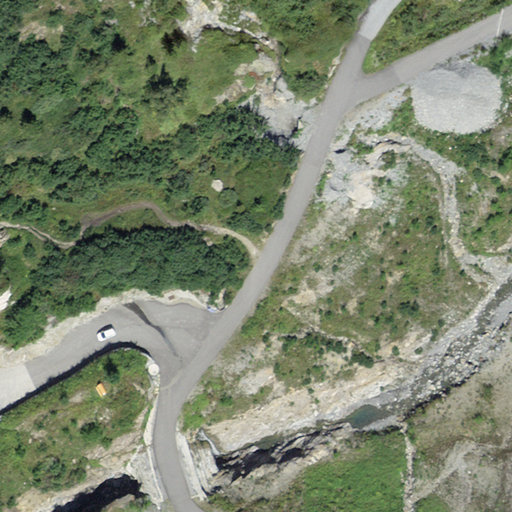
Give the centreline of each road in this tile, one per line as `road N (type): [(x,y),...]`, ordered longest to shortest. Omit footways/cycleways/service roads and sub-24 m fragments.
road 1 (unclassified): [(208,354),(280,237),(332,111)]
road 2 (unclassified): [(208,354),(179,331),(137,320),(0,387)]
road 3 (unclassified): [(332,111),(369,84),(511,16)]
road 4 (unclassified): [(188,511),(160,445),(161,424),(208,354)]
road 5 (unclassified): [(332,111),(389,0)]
